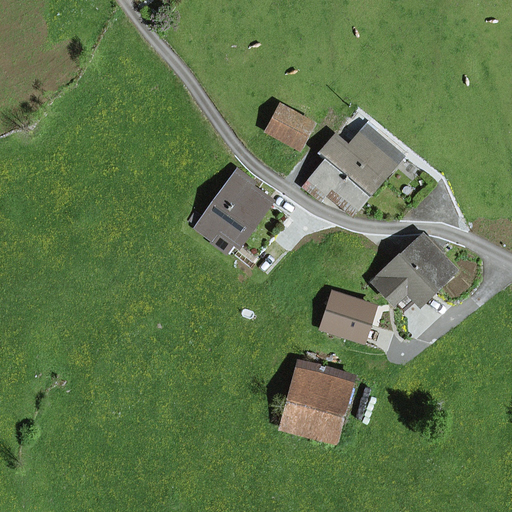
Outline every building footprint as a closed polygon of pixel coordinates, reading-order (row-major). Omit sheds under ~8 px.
[(280,106),(266,129),(297,149),(312,125),(280,106)] [(333,139),(320,155),(325,159),(367,194),(399,157),(366,129),(347,151),(333,139)] [(329,191),(351,211),(367,194),(325,159),(303,187),(320,202),(329,191)] [(252,182),(237,171),(216,198),(251,224),(266,204),(247,189),(252,182)] [(220,229),(237,242),(251,224),(216,198),(195,227),(211,239),(220,229)] [(401,309),(413,298),(419,304),(454,270),(421,236),(374,281),(401,309)] [(334,294),(322,330),(360,342),(372,306),(334,294)] [(298,362),(280,426),(334,441),(352,377),(298,362)]
